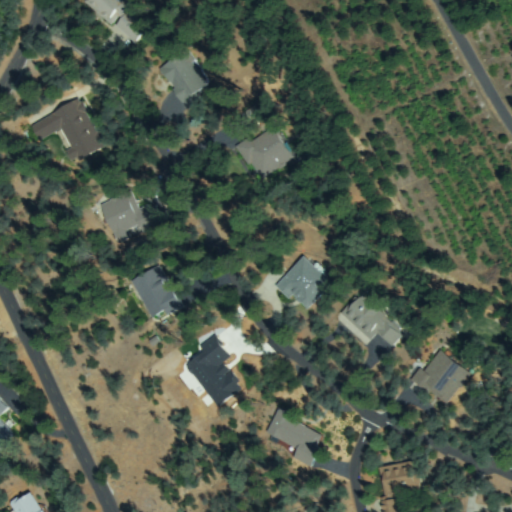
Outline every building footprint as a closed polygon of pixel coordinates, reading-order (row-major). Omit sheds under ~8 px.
[(125,12),(147,29),(138,42),(118,26),(125,17),(121,14),(114,23),(87,1),(87,0),(128,0),(132,3),(125,12)] [(195,89),(202,99),(189,107),(163,68),(186,53),(205,83),(195,89)] [(63,128),(42,139),(35,125),(80,100),(105,146),(78,161),(72,150),(75,148),(63,128)] [(295,157),(263,180),(241,148),(273,126),(295,157)] [(144,231),(141,223),(127,229),(130,237),(119,241),(104,205),(132,193),(139,211),(148,207),(156,226),(144,231)] [(294,293),(290,297),(278,287),(306,257),(333,283),(310,308),(294,293)] [(159,269),(168,290),(173,288),(180,305),(152,318),(135,280),(159,269)] [(372,339),(344,313),(361,295),(404,333),(393,345),(378,331),(372,339)] [(203,351),(184,365),(215,407),(241,388),(222,361),(229,356),(213,334),(198,345),(203,351)] [(442,351),(471,373),(449,404),(414,379),(421,370),(425,373),(442,351)] [(0,398),(9,409),(0,417),(0,419),(16,438),(0,453),(0,398)] [(320,453),(310,466),(296,455),(299,451),(270,428),(284,409),(323,439),(317,447),(326,454),(325,456),(320,453)] [(393,501),(399,500),(399,511),(386,511),(381,468),(417,465),(420,490),(393,493),(393,501)] [(16,511),(12,506),(30,493),(44,511),(16,511)]
